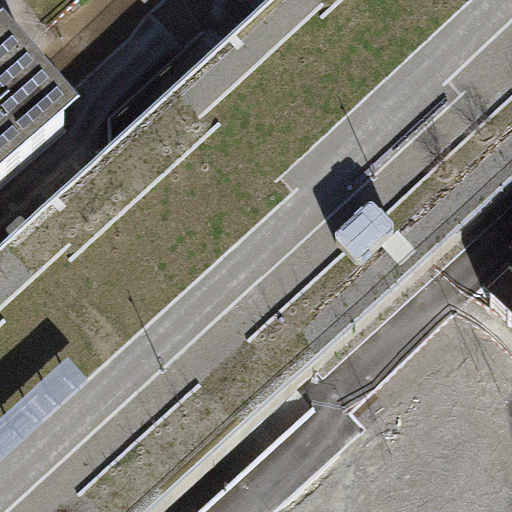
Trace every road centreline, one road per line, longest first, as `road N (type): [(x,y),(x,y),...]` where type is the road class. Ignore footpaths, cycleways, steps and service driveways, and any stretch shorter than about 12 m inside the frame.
road 1 (motorway): [(28,511),(511,64)]
road 2 (motorway): [(404,0),(0,365)]
